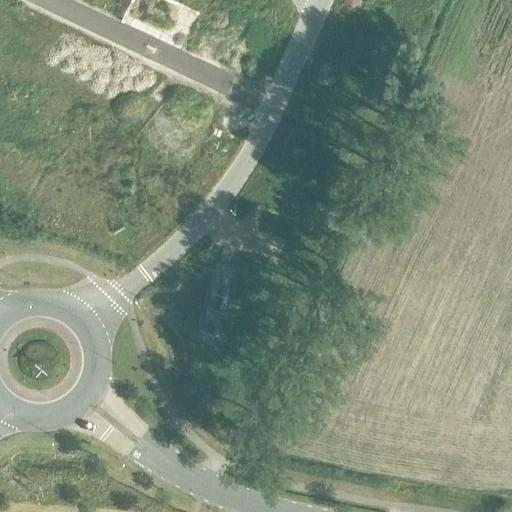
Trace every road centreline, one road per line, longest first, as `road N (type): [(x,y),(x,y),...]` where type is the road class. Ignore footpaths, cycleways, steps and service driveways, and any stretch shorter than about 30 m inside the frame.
road 1 (unclassified): [(84,329),(229,192),(324,0)]
road 2 (tertiary): [(282,511),(167,464)]
